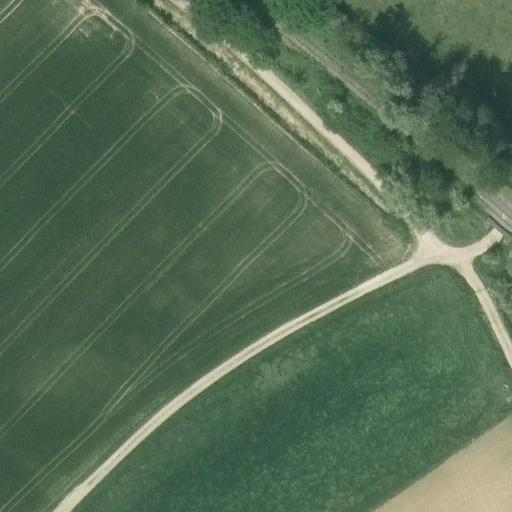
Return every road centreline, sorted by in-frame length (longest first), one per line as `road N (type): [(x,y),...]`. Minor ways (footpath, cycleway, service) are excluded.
road 1 (track): [(511,357),(477,283),(449,254),(390,275),(235,359),(144,430),(60,511)]
road 2 (track): [(511,214),(492,236),(449,254),(333,138),(175,0)]
